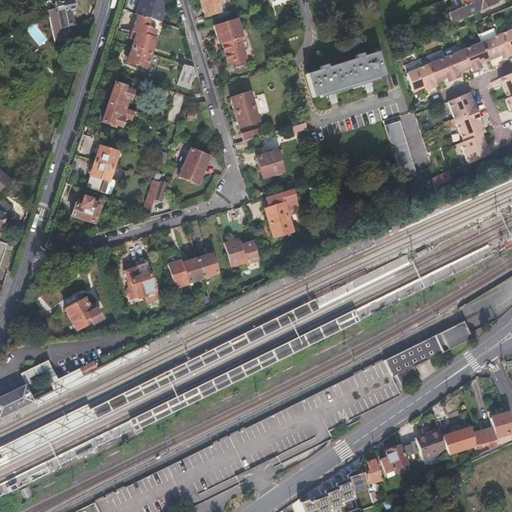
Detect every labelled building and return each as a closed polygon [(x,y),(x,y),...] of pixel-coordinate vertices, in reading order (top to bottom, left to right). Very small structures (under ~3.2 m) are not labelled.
[(71,0),(54,0),(56,11),(48,12),(49,20),(58,19),(59,27),(60,30),(71,28),(69,15),(73,15),(71,0)] [(126,0),(125,5),(154,14),(159,0),(126,0)] [(221,0),(199,0),(202,9),(204,8),(206,16),(220,11),(218,5),(223,3),(221,0)] [(479,0),(473,3),(465,6),(463,7),(465,12),(475,7),(477,12),(498,3),(503,0),(502,0),(479,0)] [(465,12),(463,7),(449,13),(453,22),(498,3),(477,12),(475,7),(465,12)] [(152,20),(139,16),(131,38),(136,40),(133,48),(151,54),(156,40),(154,40),(158,30),(149,27),(152,20)] [(59,27),(58,19),(49,20),(51,29),(59,27)] [(205,28),(213,26),(217,25),(216,19),(203,23),(205,28)] [(224,53),(242,48),(239,37),(242,36),(237,19),(217,25),(213,26),(219,43),(221,42),(224,53)] [(511,32),(499,38),(507,58),(511,56),(511,53),(511,52),(511,32)] [(480,46),(499,38),(497,33),(495,34),(496,37),(479,44),(480,46)] [(499,38),(480,46),(487,63),(499,57),(500,61),(507,58),(499,38)] [(463,53),(480,46),(479,44),(466,50),(464,46),(461,47),(463,53)] [(480,46),(463,53),(470,70),(471,73),(480,69),(479,66),(487,63),(480,46)] [(445,61),(463,53),(461,47),(457,49),(459,52),(444,58),(445,61)] [(151,54),(133,48),(128,62),(146,69),(151,54)] [(242,48),(224,53),(228,64),(234,62),(236,67),(245,64),(244,59),(246,59),(242,48)] [(427,68),(445,61),(444,58),(443,59),(440,52),(426,58),(427,61),(424,62),(427,68)] [(312,98),(327,94),(333,92),(363,83),(369,81),(383,77),(376,53),(362,58),(361,54),(353,56),(355,60),(327,69),(325,65),(319,68),(320,71),(305,76),(312,98)] [(463,53),(445,61),(453,81),(459,79),(457,75),(470,70),(463,53)] [(405,77),(427,68),(424,62),(421,64),(419,60),(402,67),(405,74),(404,75),(405,77)] [(171,61),(167,80),(178,82),(181,63),(171,61)] [(445,61),(427,68),(434,85),(444,80),(446,84),(453,81),(445,61)] [(196,75),(194,68),(184,65),(178,85),(191,90),(196,75)] [(427,68),(405,77),(412,94),(424,89),(426,92),(435,88),(434,85),(427,68)] [(511,74),(503,78),(510,98),(511,97),(511,74)] [(510,98),(503,78),(498,80),(506,99),(510,98)] [(371,88),(369,81),(363,83),(365,90),(371,88)] [(109,103),(125,108),(128,99),(131,100),(134,92),(125,89),(125,87),(116,84),(109,103)] [(335,99),(333,92),(327,94),(329,101),(335,99)] [(234,113),(253,107),(249,94),(230,99),(234,113)] [(451,124),(477,114),(469,94),(447,103),(454,120),(450,121),(451,124)] [(135,112),(125,108),(109,103),(102,123),(113,126),(114,125),(122,127),(124,119),(122,118),(123,115),(132,118),(135,112)] [(253,107),(234,113),(238,126),(257,121),(253,107)] [(485,133),(477,114),(451,124),(453,128),(456,126),(463,142),(481,135),(485,133)] [(437,137),(430,115),(419,119),(426,141),(437,137)] [(390,139),(395,138),(393,133),(400,131),(396,121),(385,125),(390,139)] [(307,132),(305,125),(288,129),(290,137),(307,132)] [(244,142),(253,139),(259,137),(260,137),(258,129),(241,134),(243,142),(244,142)] [(82,135),(77,150),(90,155),(95,139),(82,135)] [(490,154),(481,135),(463,142),(455,145),(456,148),(461,147),(468,164),(490,154)] [(398,149),(395,138),(390,139),(394,151),(398,149)] [(95,162),(114,168),(119,153),(100,147),(95,162)] [(197,167),(203,169),(208,155),(190,148),(184,162),(197,167)] [(403,154),(409,173),(424,169),(418,150),(403,154)] [(259,168),(280,162),(278,156),(282,154),(281,151),(256,158),(259,168)] [(445,164),(441,152),(436,154),(440,166),(445,164)] [(75,158),(73,164),(85,167),(86,162),(75,158)] [(114,168),(95,162),(87,188),(101,193),(105,182),(109,183),(114,168)] [(197,167),(184,162),(179,176),(197,183),(203,169),(197,167)] [(280,162),(259,168),(262,178),(283,173),(280,162)] [(0,170),(0,191),(9,182),(10,180),(0,170)] [(433,187),(450,179),(448,172),(431,180),(432,184),(433,187)] [(145,210),(151,212),(155,199),(158,189),(160,183),(153,181),(143,209),(145,210)] [(420,193),(433,187),(432,184),(431,181),(418,188),(420,193)] [(321,182),(306,186),(308,192),(322,187),(321,182)] [(160,183),(158,189),(165,192),(167,186),(160,183)] [(165,192),(158,189),(155,199),(162,201),(165,192)] [(292,190),(264,198),(268,208),(264,210),(273,238),(292,233),(286,212),(298,208),(292,190)] [(62,196),(59,204),(74,209),(71,216),(95,224),(100,205),(91,202),(91,200),(83,198),(80,207),(75,205),(76,200),(62,196)] [(6,215),(7,215),(12,209),(1,199),(0,200),(0,209),(6,214),(6,215)] [(241,207),(234,210),(238,224),(245,221),(241,207)] [(199,237),(194,222),(186,225),(190,239),(199,237)] [(156,234),(148,237),(152,248),(160,246),(156,234)] [(256,255),(252,242),(244,244),(240,245),(238,240),(223,244),(231,271),(247,267),(246,263),(257,260),(256,255)] [(196,260),(202,279),(217,275),(211,256),(196,260)] [(177,280),(180,288),(188,286),(188,283),(202,279),(196,260),(182,264),(181,261),(166,266),(171,282),(177,280)] [(155,292),(150,275),(146,264),(135,268),(135,267),(122,271),(128,290),(124,292),(126,298),(128,298),(129,301),(135,299),(135,301),(143,298),(145,305),(158,301),(155,292)] [(177,280),(171,282),(173,290),(180,288),(177,280)] [(101,321),(96,309),(91,311),(88,305),(84,299),(65,310),(76,332),(90,324),(92,326),(101,321)] [(25,309),(20,326),(34,330),(40,313),(25,309)] [(462,320),(442,329),(449,345),(474,332),(467,317),(462,320)] [(442,329),(392,354),(405,381),(421,371),(416,361),(449,345),(442,329)] [(22,378),(26,386),(32,383),(29,378),(43,372),(52,390),(32,400),(32,402),(35,408),(149,352),(145,344),(96,368),(82,375),(76,378),(64,384),(60,386),(57,379),(48,360),(20,374),(22,378)] [(401,395),(392,377),(396,375),(404,382),(405,381),(392,354),(94,502),(98,511),(161,511),(189,499),(321,434),(401,395)] [(73,371),(57,379),(60,386),(64,384),(76,378),(82,375),(96,368),(93,361),(79,368),(73,371)] [(0,396),(0,417),(19,408),(32,402),(32,400),(24,385),(11,391),(7,393),(0,396)] [(444,399),(435,405),(438,418),(448,415),(444,399)] [(511,419),(510,412),(495,416),(492,416),(495,427),(500,444),(511,439),(511,419)] [(475,432),(471,419),(449,427),(450,434),(443,436),(446,446),(462,441),(464,446),(477,442),(475,432)] [(496,447),(500,445),(500,444),(495,427),(475,432),(477,442),(479,449),(488,446),(487,444),(494,442),(496,447)] [(442,429),(417,437),(417,439),(403,443),(404,445),(410,459),(422,455),(422,456),(447,448),(447,447),(446,446),(443,436),(442,429)] [(411,462),(404,445),(403,444),(388,450),(390,456),(384,458),(389,470),(411,462)] [(380,480),(374,459),(366,461),(368,467),(369,472),(366,473),(370,483),(380,480)] [(332,511),(344,506),(344,504),(356,500),(348,479),(335,483),(337,486),(325,491),(326,493),(313,498),(314,500),(309,501),(300,504),(302,511),(332,511)] [(373,501),(379,499),(376,489),(370,491),(373,501)] [(306,494),(298,499),(300,504),(309,501),(306,494)] [(98,511),(94,502),(71,511),(98,511)]
